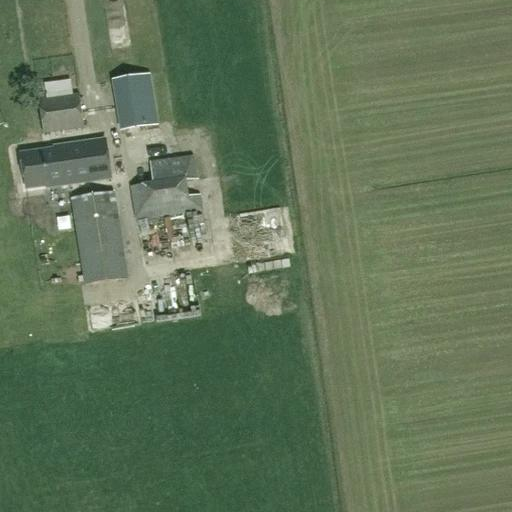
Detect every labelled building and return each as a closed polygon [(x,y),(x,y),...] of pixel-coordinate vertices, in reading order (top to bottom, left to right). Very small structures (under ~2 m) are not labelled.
[(150,76),(113,82),(121,130),(157,125),(150,76)] [(85,128),(80,95),(39,101),(43,134),(85,128)] [(177,153),(175,131),(132,135),(134,157),(177,153)] [(45,151),(21,154),(26,189),(46,186),(47,188),(69,185),(111,179),(105,140),(54,148),(54,150),(45,151)] [(186,184),(197,181),(193,156),(152,163),(151,183),(130,187),(136,221),(202,210),(200,196),(188,198),(186,184)] [(113,194),(73,201),(86,284),(126,277),(113,194)]
